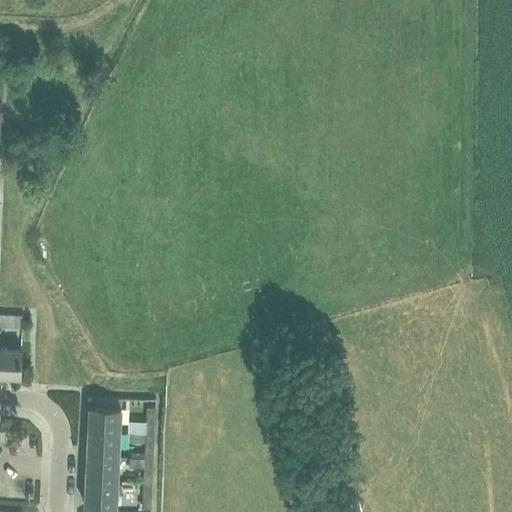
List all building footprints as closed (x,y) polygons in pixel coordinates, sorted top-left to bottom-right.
[(22,326),(23,314),(0,313),(0,325),(2,325),(22,326)] [(22,347),(2,347),(0,346),(0,372),(21,374),(22,347)] [(123,406),(110,405),(90,404),(88,430),(122,431),(123,406)] [(147,408),(145,432),(155,433),(156,408),(147,408)] [(120,456),(122,431),(88,430),(87,454),(120,456)] [(144,457),(154,458),(155,433),(145,432),(145,433),(130,433),(130,441),(145,442),(144,457)] [(120,456),(87,454),(86,479),(119,481),(120,456)] [(144,467),(144,482),(153,482),(154,458),(144,457),(130,456),(130,466),(144,467)] [(118,506),(119,481),(86,479),(85,505),(118,506)] [(153,482),(144,482),(142,507),(151,508),(153,482)]
